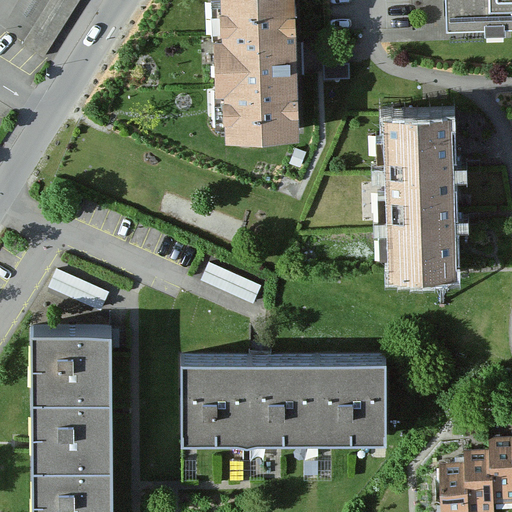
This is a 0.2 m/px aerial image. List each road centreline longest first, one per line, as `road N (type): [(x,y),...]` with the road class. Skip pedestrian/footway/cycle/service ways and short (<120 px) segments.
road 1 (residential): [(120,0),(0,192)]
road 2 (residential): [(367,0),(378,56),(405,71),(473,85)]
